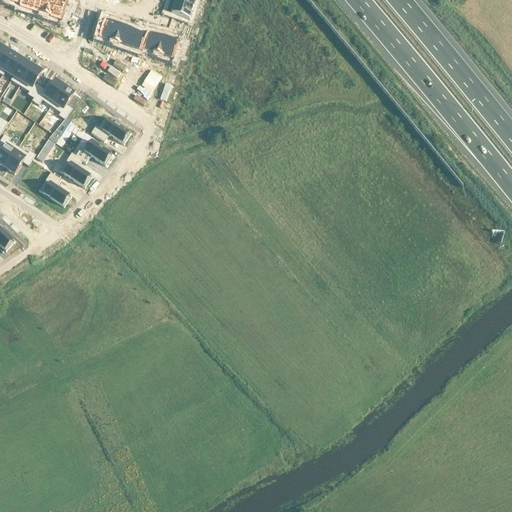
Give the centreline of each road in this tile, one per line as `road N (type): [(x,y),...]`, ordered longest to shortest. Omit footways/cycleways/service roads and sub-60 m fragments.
road 1 (residential): [(69,66),(151,125),(58,228),(0,194)]
road 2 (motorway): [(359,0),(511,185)]
road 3 (motorway): [(511,138),(399,0)]
